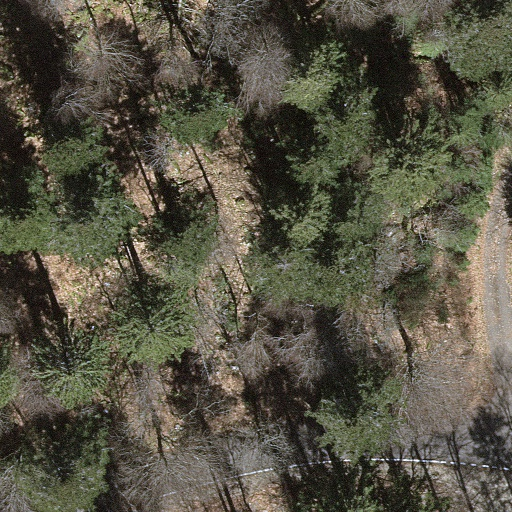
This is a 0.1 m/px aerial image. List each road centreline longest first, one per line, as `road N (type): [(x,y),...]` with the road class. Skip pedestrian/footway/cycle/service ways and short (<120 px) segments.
road 1 (tertiary): [(511,445),(302,444),(13,511)]
road 2 (track): [(511,174),(499,204),(492,266),(511,383)]
